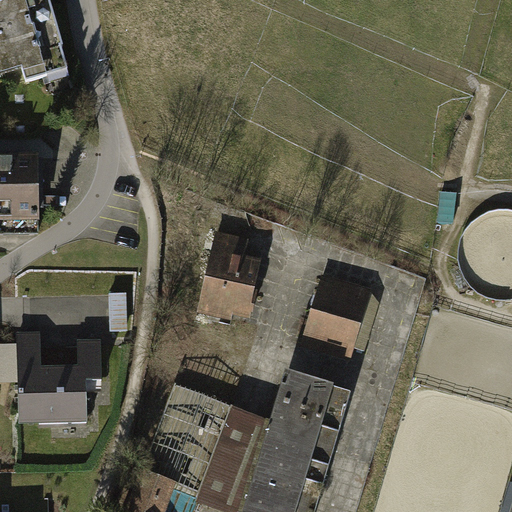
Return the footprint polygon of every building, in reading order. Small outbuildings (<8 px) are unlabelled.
[(0,0),(0,66),(19,61),(25,82),(66,70),(60,48),(62,47),(47,0),(0,0)] [(0,159),(0,233),(37,233),(36,159),(0,159)] [(217,235),(199,312),(221,317),(222,311),(250,317),(255,294),(252,293),(259,263),(243,259),(247,242),(217,235)] [(319,287),(305,335),(353,350),(368,302),(319,287)] [(17,344),(18,369),(34,369),(34,338),(17,339),(17,344)] [(0,383),(18,383),(18,369),(17,344),(0,344),(0,383)] [(83,346),(84,367),(86,367),(86,382),(102,382),(101,346),(83,346)] [(87,420),(86,382),(86,367),(84,367),(62,368),(34,369),(18,369),(18,383),(19,422),(87,420)] [(280,373),(265,421),(232,407),(198,494),(228,511),(251,511),(293,376),(280,373)] [(315,511),(351,394),(293,376),(251,511),(315,511)] [(145,474),(198,494),(232,407),(175,386),(142,472),(145,474)] [(191,511),(198,494),(145,474),(129,511),(191,511)] [(501,511),(511,511),(511,483),(510,483),(501,511)]
